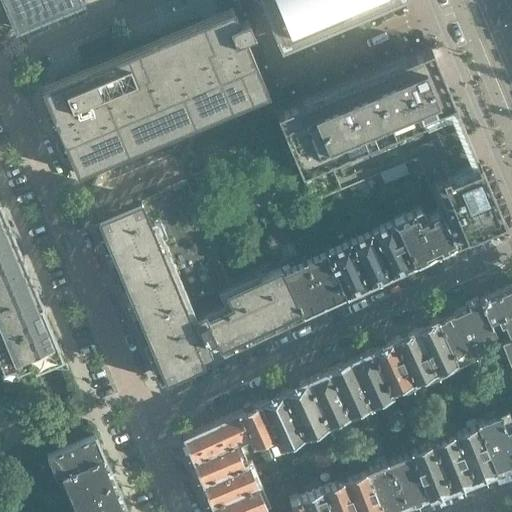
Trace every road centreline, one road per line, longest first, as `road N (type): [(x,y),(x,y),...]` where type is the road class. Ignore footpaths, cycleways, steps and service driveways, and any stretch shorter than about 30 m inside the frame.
road 1 (residential): [(511,250),(142,421)]
road 2 (residential): [(142,421),(0,62)]
road 3 (residential): [(0,60),(142,0)]
road 4 (tertiary): [(460,10),(511,139)]
